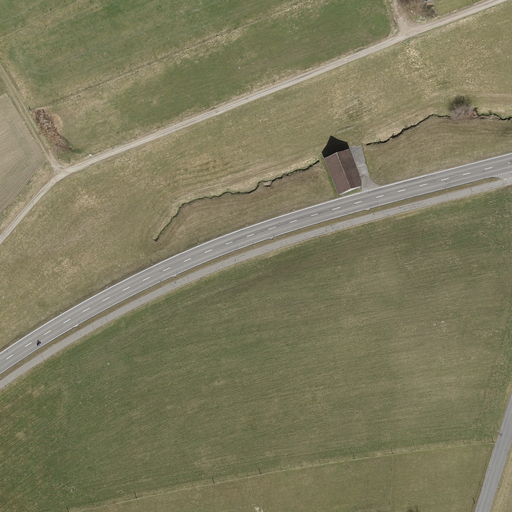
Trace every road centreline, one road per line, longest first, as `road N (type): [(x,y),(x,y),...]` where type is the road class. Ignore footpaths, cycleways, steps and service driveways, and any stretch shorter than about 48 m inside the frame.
road 1 (secondary): [(0,364),(186,261),(511,163)]
road 2 (track): [(60,175),(0,68)]
